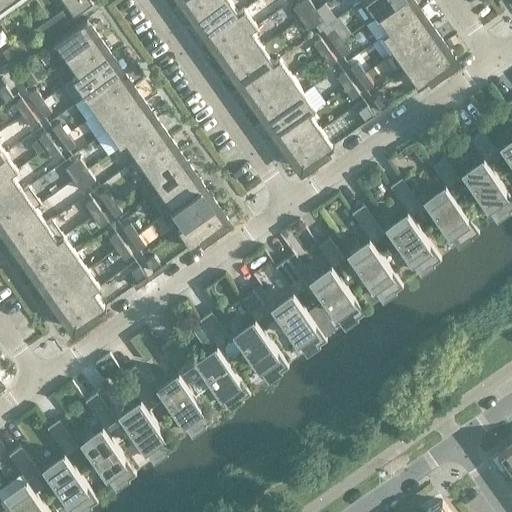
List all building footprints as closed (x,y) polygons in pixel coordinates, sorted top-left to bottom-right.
[(0,0),(0,18),(17,7),(11,0),(0,0)] [(93,2),(92,0),(63,0),(74,15),(93,2)] [(220,0),(184,0),(185,0),(196,17),(220,0)] [(239,10),(231,0),(220,0),(196,17),(208,33),(239,10)] [(310,0),(302,0),(301,1),(309,12),(316,7),(310,0)] [(397,0),(361,0),(360,1),(372,18),(377,14),(397,0)] [(421,8),(414,0),(397,0),(377,14),(389,31),(421,8)] [(309,12),(301,1),(294,6),(301,18),(309,12)] [(245,6),(239,10),(208,33),(220,51),(252,29),(258,24),(245,6)] [(324,18),(316,7),(309,12),(316,24),(324,18)] [(432,25),(421,8),(389,31),(383,35),(395,51),(432,25)] [(63,9),(51,18),(57,27),(69,19),(63,9)] [(316,24),(309,12),(301,18),(309,29),(316,24)] [(57,27),(51,18),(39,26),(45,36),(57,27)] [(89,19),(87,18),(54,41),(55,42),(56,41),(67,58),(99,35),(88,20),(89,19)] [(444,42),(432,25),(395,51),(407,68),(444,42)] [(335,28),(327,33),(335,44),(342,39),(335,28)] [(263,45),(252,29),(220,51),(232,67),(263,45)] [(27,34),(15,42),(22,52),(34,44),(27,34)] [(110,51),(99,35),(67,58),(79,74),(110,51)] [(329,48),(321,37),(314,42),(322,53),(329,48)] [(350,50),(342,39),(335,44),(343,55),(350,50)] [(22,52),(15,42),(3,51),(10,60),(22,52)] [(456,59),(444,42),(407,68),(419,85),(456,59)] [(274,60),(263,45),(232,67),(243,83),(274,60)] [(337,59),(329,48),(322,53),(329,64),(337,59)] [(122,69),(110,51),(79,74),(73,78),(85,95),(122,69)] [(280,56),(274,60),(243,83),(255,100),(293,74),(280,56)] [(358,61),(351,66),(359,77),(366,72),(358,61)] [(30,68),(23,73),(30,84),(38,79),(30,68)] [(134,85),(122,69),(85,95),(97,112),(134,85)] [(352,82),(345,70),(337,76),(345,87),(352,82)] [(374,83),(366,72),(359,77),(367,88),(374,83)] [(304,90),(293,74),(255,100),(267,117),(304,90)] [(360,92),(352,82),(345,87),(353,98),(360,92)] [(14,95),(6,85),(0,89),(0,91),(7,101),(14,95)] [(146,102),(134,85),(97,112),(109,128),(146,102)] [(37,88),(30,93),(37,104),(44,99),(37,88)] [(317,108),(304,90),(267,117),(279,134),(311,112),(317,108)] [(383,93),(374,99),(383,111),(391,105),(383,93)] [(30,109),(23,98),(16,103),(23,114),(30,109)] [(52,110),(44,99),(37,104),(45,115),(52,110)] [(158,120),(146,102),(109,128),(121,146),(127,142),(158,120)] [(376,116),(368,104),(359,110),(367,122),(376,116)] [(38,119),(30,109),(23,114),(31,125),(38,119)] [(322,128),(311,112),(279,134),(290,150),(322,128)] [(169,136),(158,120),(127,142),(138,158),(169,136)] [(60,121),(53,126),(61,137),(68,132),(60,121)] [(333,144),(322,128),(290,150),(303,167),(335,145),(334,144),(333,144)] [(486,158),(497,150),(483,130),(472,138),(484,155),(486,158)] [(54,142),(46,131),(39,136),(47,147),(54,142)] [(76,143),(68,132),(61,137),(68,148),(76,143)] [(181,152),(169,136),(138,158),(150,174),(181,152)] [(62,153),(54,142),(47,147),(54,158),(62,153)] [(18,168),(6,151),(0,155),(0,181),(12,172),(18,168)] [(193,169),(181,152),(150,174),(161,191),(193,169)] [(511,194),(486,158),(484,155),(483,156),(485,158),(466,172),(498,217),(511,207),(511,194)] [(459,177),(445,156),(433,164),(446,182),(448,185),(459,177)] [(81,157),(73,162),(81,173),(88,168),(81,157)] [(81,173),(73,162),(66,167),(73,178),(81,173)] [(96,179),(88,168),(81,173),(88,184),(96,179)] [(205,186),(193,169),(161,191),(173,208),(205,186)] [(0,203),(23,188),(12,172),(0,181),(0,203)] [(88,184),(81,173),(73,178),(81,189),(88,184)] [(421,203),(402,177),(391,185),(408,209),(410,212),(421,203)] [(448,185),(446,182),(445,183),(446,185),(427,199),(460,244),(480,230),(448,185)] [(29,183),(23,188),(0,203),(0,221),(4,228),(36,206),(42,202),(29,183)] [(216,201),(205,186),(173,208),(184,224),(216,201)] [(107,188),(100,193),(108,204),(115,199),(107,188)] [(101,209),(93,198),(86,203),(94,214),(101,209)] [(123,210),(115,199),(108,204),(115,215),(123,210)] [(229,220),(216,201),(184,224),(179,228),(191,245),(190,245),(191,246),(229,220)] [(370,236),(372,238),(383,230),(364,204),(353,212),(370,236)] [(47,221),(36,206),(4,228),(15,243),(47,221)] [(109,220),(101,209),(94,214),(101,225),(109,220)] [(407,210),(408,212),(389,225),(421,271),(442,257),(410,212),(408,209),(407,210)] [(53,217),(47,221),(15,243),(27,260),(65,234),(53,217)] [(131,221),(124,227),(131,237),(139,232),(131,221)] [(155,221),(141,231),(149,241),(162,231),(155,221)] [(124,242),(117,231),(109,236),(117,247),(124,242)] [(146,243),(139,232),(131,237),(139,248),(146,243)] [(77,251),(65,234),(27,260),(39,277),(77,251)] [(372,238),(370,236),(369,237),(370,239),(351,252),(383,298),(403,284),(372,238)] [(332,263),(333,265),(345,257),(331,237),(319,245),(332,263)] [(132,253),(124,242),(117,247),(125,258),(132,253)] [(88,268),(77,251),(39,277),(51,294),(88,268)] [(146,258),(155,271),(166,264),(165,263),(163,265),(155,254),(148,259),(146,258)] [(295,292),(307,284),(288,257),(276,265),(294,290),(295,292)] [(148,276),(139,263),(138,263),(140,265),(132,270),(140,281),(137,283),(138,284),(148,276)] [(333,265),(332,263),(331,264),(332,266),(313,279),(345,325),(365,310),(333,265)] [(101,285),(88,268),(51,294),(63,311),(95,289),(101,285)] [(106,305),(95,289),(63,311),(75,328),(107,305),(106,304),(106,305)] [(294,290),(293,290),(294,292),(275,306),(307,351),(327,337),(295,292),(294,290)] [(256,316),(257,319),(269,311),(254,291),(243,299),(256,316)] [(217,343),(219,346),(231,338),(212,311),(200,319),(217,343)] [(257,319),(256,316),(255,317),(256,319),(237,333),(269,378),(289,364),(257,319)] [(181,373),(193,365),(174,338),(162,346),(179,370),(181,373)] [(217,343),(216,344),(218,346),(199,360),(231,405),(251,391),(219,346),(217,343)] [(141,397),(143,399),(154,391),(136,365),(124,373),(141,397)] [(181,373),(179,370),(178,371),(180,373),(161,386),(193,432),(213,418),(181,373)] [(105,426),(116,418),(97,391),(86,399),(103,424),(105,426)] [(143,399),(141,397),(140,398),(142,400),(123,413),(155,459),(175,445),(143,399)] [(67,453),(78,445),(59,418),(48,426),(65,451),(67,453)] [(105,426),(103,424),(102,425),(104,427),(85,440),(117,486),(137,471),(105,426)] [(511,469),(511,442),(498,453),(511,470),(511,469)] [(27,478),(29,480),(40,472),(21,445),(10,453),(27,478)] [(67,453),(65,451),(64,451),(66,453),(47,467),(78,511),(79,511),(99,498),(67,453)] [(51,511),(29,480),(27,478),(26,478),(27,480),(8,494),(21,511),(51,511)] [(451,511),(443,499),(424,511),(451,511)]
